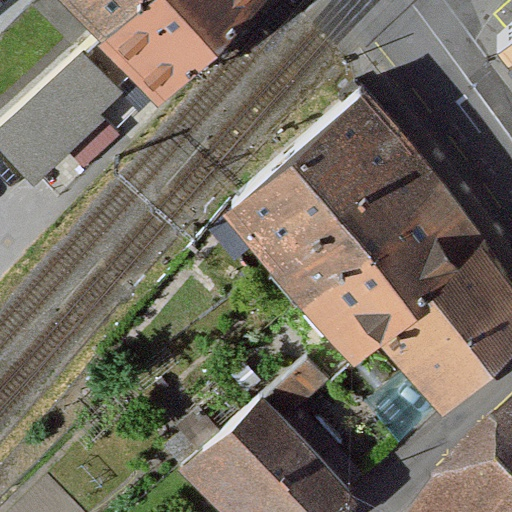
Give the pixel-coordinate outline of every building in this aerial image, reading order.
[(114,0),(63,0),(86,25),(114,0)] [(236,0),(114,0),(86,25),(65,44),(102,86),(126,64),(144,83),(236,0)] [(511,1),(492,20),(511,45),(511,1)] [(102,86),(65,44),(0,101),(0,154),(11,167),(102,86)] [(412,144),(360,87),(234,198),(282,254),(412,144)] [(442,179),(412,144),(282,254),(286,260),(274,270),(299,300),(310,291),(442,179)] [(483,237),(442,179),(310,291),(363,349),(389,323),(483,237)] [(511,338),(511,282),(483,237),(389,323),(454,397),(511,338)] [(300,352),(255,393),(275,415),(320,374),(300,352)] [(275,415),(255,393),(196,448),(183,460),(173,468),(213,511),(227,511),(239,502),(248,511),(313,511),(341,486),(275,415)] [(166,441),(183,460),(196,448),(179,429),(166,441)] [(511,511),(511,431),(429,511),(511,511)]
